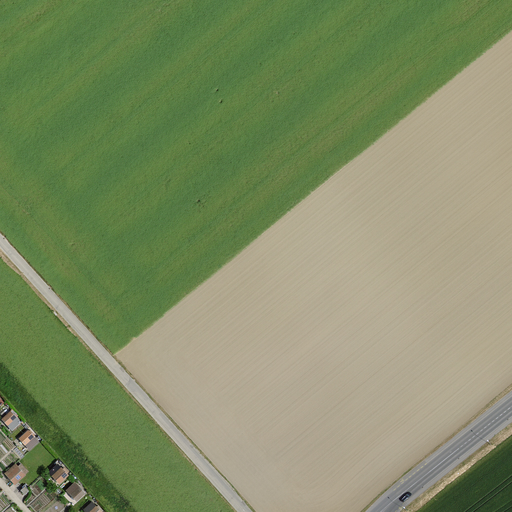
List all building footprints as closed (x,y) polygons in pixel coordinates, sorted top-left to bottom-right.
[(2,419),(8,425),(16,417),(10,411),(2,419)] [(20,439),(25,444),(33,436),(28,431),(20,439)] [(8,476),(15,483),(24,475),(18,468),(8,476)] [(54,476),(59,482),(67,475),(62,469),(54,476)] [(71,495),(76,501),(85,493),(79,487),(71,495)]
